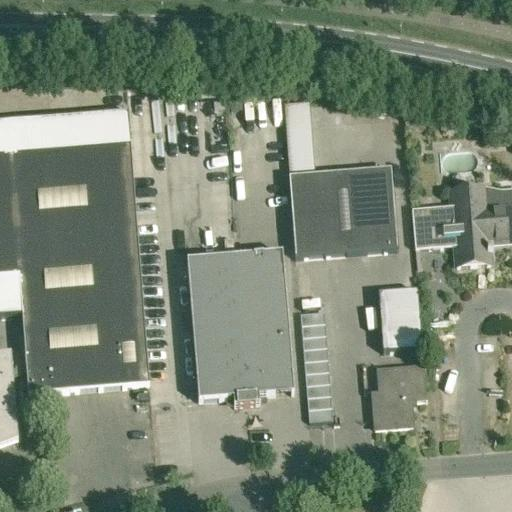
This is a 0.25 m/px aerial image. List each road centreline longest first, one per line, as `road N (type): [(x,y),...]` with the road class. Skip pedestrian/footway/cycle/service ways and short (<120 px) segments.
road 1 (secondary): [(511,78),(262,36),(0,27)]
road 2 (unclassified): [(260,488),(511,466)]
road 3 (unknown): [(475,468),(465,329),(481,304),(511,302)]
road 4 (unclassified): [(135,511),(260,488)]
